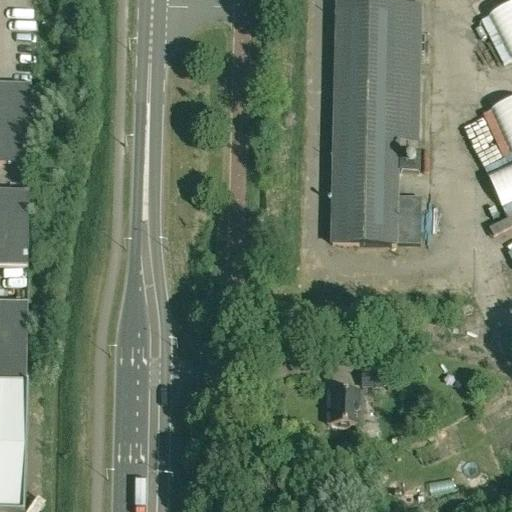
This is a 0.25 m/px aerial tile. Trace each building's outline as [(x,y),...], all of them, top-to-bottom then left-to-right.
[(337,6),(331,247),(395,249),(395,247),(420,248),(421,202),(396,201),(397,176),(420,177),(421,157),(397,156),(398,143),(417,144),(420,8),(337,6)] [(0,165),(32,166),(33,87),(0,85),(0,165)] [(0,268),(30,269),(31,194),(0,192),(0,268)] [(27,385),(29,337),(30,305),(0,304),(0,511),(26,511),(30,386),(27,385)] [(384,376),(362,375),(362,391),(384,392),(384,376)] [(360,428),(363,428),(363,395),(329,394),(328,428),(360,428)] [(360,428),(360,446),(377,446),(377,428),(363,428),(360,428)]
